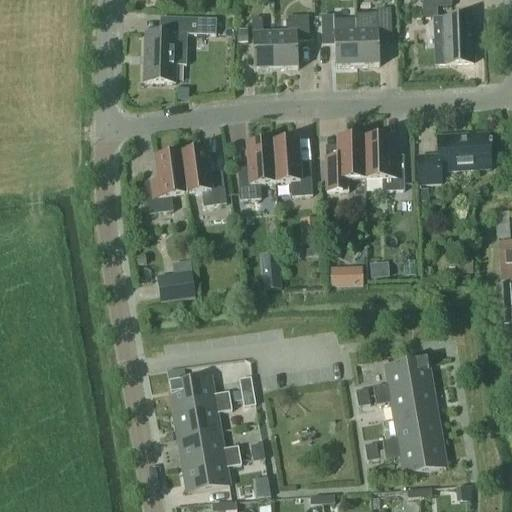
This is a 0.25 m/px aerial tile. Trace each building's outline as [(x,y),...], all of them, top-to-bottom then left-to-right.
[(450,0),(409,0),(410,3),(423,3),(423,19),(437,19),(437,9),(451,8),(450,0)] [(377,15),(355,16),(357,69),(379,68),(379,48),(392,47),(390,11),(377,11),(377,15)] [(334,21),(333,17),(321,17),(322,43),(334,42),(335,70),(357,69),(355,16),(355,20),(334,21)] [(274,34),(276,72),(298,71),(297,44),(309,43),(308,18),(286,19),(286,33),(274,34)] [(174,36),(145,35),(143,85),(176,86),(176,68),(186,68),(187,37),(216,38),(216,21),(174,20),(174,36)] [(254,73),(276,72),(274,34),(262,34),(262,20),(252,20),(254,73)] [(444,47),(436,48),(437,66),(473,65),(472,21),(443,21),(444,47)] [(247,44),(247,30),(236,31),(236,45),(247,44)] [(440,175),(491,171),(489,149),(492,148),(491,144),(489,144),(489,136),(437,140),(438,158),(418,160),(420,188),(441,186),(440,175)] [(348,183),(365,182),(364,141),(337,142),(338,160),(326,160),(327,195),(348,195),(348,183)] [(364,141),(365,182),(382,182),(382,194),(404,193),(403,159),(391,159),(391,141),(364,141)] [(297,144),(272,145),(275,186),(291,185),(292,199),(312,198),(311,171),(299,171),(297,144)] [(275,186),(272,145),(247,147),(249,175),(238,176),(240,203),(261,201),(260,187),(275,186)] [(205,153),(180,157),(186,197),(201,195),(203,209),(226,206),(222,179),(209,181),(205,153)] [(171,199),(186,197),(180,157),(156,160),(159,183),(144,185),(148,217),(173,214),(171,199)] [(428,191),(417,191),(418,204),(428,203),(428,191)] [(319,219),(300,221),(301,243),(321,242),(319,219)] [(500,282),(511,281),(511,242),(498,243),(500,282)] [(472,262),(457,262),(457,276),(472,276),(472,262)] [(334,268),(334,289),(368,288),(367,267),(334,268)] [(191,275),(157,280),(161,305),(194,301),(191,275)] [(509,286),(495,287),(497,327),(511,326),(509,286)] [(375,398),(432,388),(427,361),(389,367),(386,368),(389,386),(374,389),(375,398)] [(175,414),(231,404),(229,395),(214,398),(210,379),(170,386),(175,414)] [(239,387),(242,402),(254,400),(251,385),(239,387)] [(392,405),(396,423),(436,415),(432,388),(375,398),(377,408),(392,405)] [(355,394),(356,402),(369,399),(367,391),(355,394)] [(369,399),(356,402),(358,409),(370,407),(369,399)] [(255,407),(254,400),(242,402),(243,409),(255,407)] [(233,414),(231,404),(175,414),(180,441),(220,434),(217,416),(233,414)] [(383,443),(385,453),(441,443),(436,415),(396,423),(399,440),(383,443)] [(180,441),(185,468),(240,458),(239,449),(223,452),(220,434),(180,441)] [(441,443),(385,453),(386,462),(402,459),(405,478),(446,470),(441,443)] [(250,448),(251,457),(263,454),(262,446),(250,448)] [(364,448),(365,456),(378,454),(376,446),(364,448)] [(265,462),(263,454),(251,457),(253,464),(265,462)] [(378,454),(365,456),(367,464),(379,462),(378,454)] [(240,458),(185,468),(190,496),(231,489),(227,470),(242,467),(240,458)] [(408,500),(419,500),(419,492),(407,493),(408,500)] [(431,492),(419,492),(419,500),(432,499),(431,492)] [(322,499),(322,507),(335,506),(334,498),(322,499)] [(311,507),(322,507),(322,499),(310,499),(311,507)]
